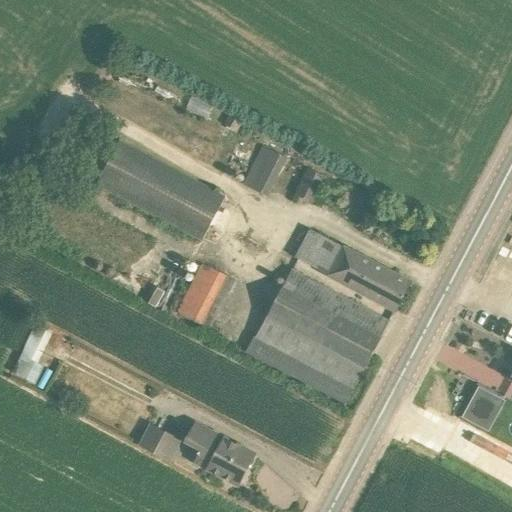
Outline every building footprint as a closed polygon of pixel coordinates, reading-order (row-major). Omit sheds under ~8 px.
[(231,113),(223,126),(236,133),(244,120),(231,113)] [(119,142),(96,185),(203,242),(226,198),(119,142)] [(262,150),(245,184),(268,195),(285,162),(262,150)] [(308,170),(295,195),(312,203),(324,178),(308,170)] [(411,282),(361,256),(313,231),(298,260),(396,311),(411,282)] [(204,264),(177,315),(207,331),(234,280),(204,264)] [(293,271),(248,354),(348,405),(367,367),(390,322),(293,271)] [(44,367),(37,363),(26,358),(22,356),(14,374),(36,384),(44,367)] [(486,430),(501,397),(471,383),(456,416),(486,430)] [(151,424),(139,446),(139,447),(168,463),(181,440),(151,424)] [(239,485),(255,455),(196,424),(187,442),(202,450),(196,462),(239,485)]
